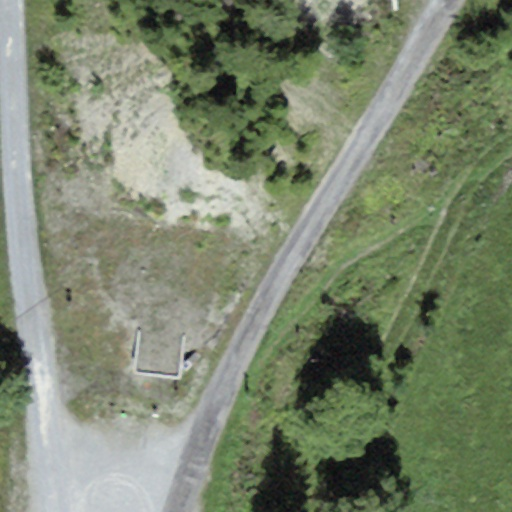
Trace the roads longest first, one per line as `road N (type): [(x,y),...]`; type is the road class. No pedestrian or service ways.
road 1 (unclassified): [(170,511),(242,338),(443,0)]
road 2 (track): [(52,511),(25,274),(15,0)]
road 3 (track): [(306,511),(303,484),(459,172),(511,146)]
